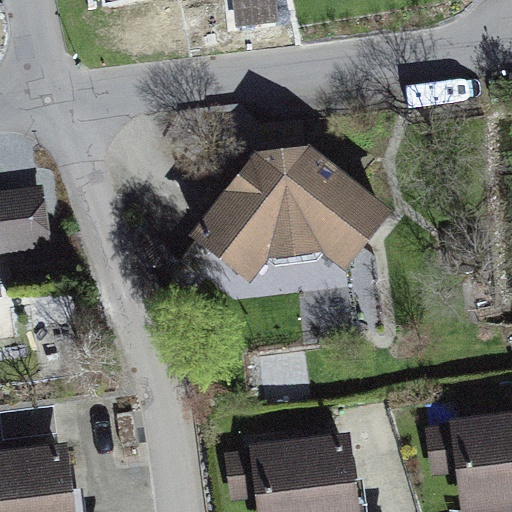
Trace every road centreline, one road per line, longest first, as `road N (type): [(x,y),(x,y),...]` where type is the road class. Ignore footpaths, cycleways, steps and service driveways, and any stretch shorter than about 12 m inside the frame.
road 1 (residential): [(52,111),(511,54)]
road 2 (residential): [(52,111),(158,371),(177,511)]
